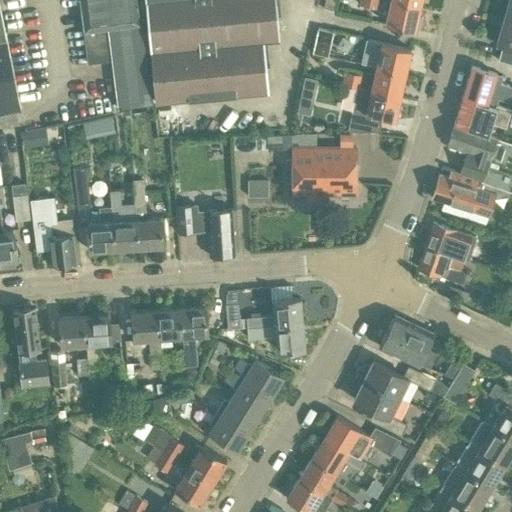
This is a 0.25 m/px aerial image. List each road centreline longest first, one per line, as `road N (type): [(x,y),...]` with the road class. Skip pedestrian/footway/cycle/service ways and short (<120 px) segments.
road 1 (residential): [(0,289),(313,265),(374,278)]
road 2 (residential): [(374,278),(417,174),(467,0)]
road 3 (residential): [(231,511),(374,278)]
road 4 (residential): [(511,348),(374,278)]
